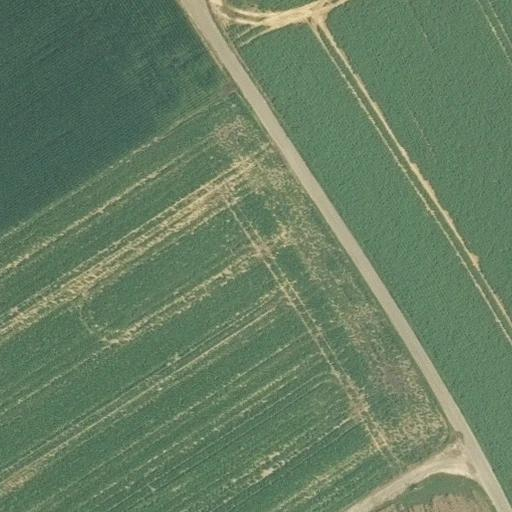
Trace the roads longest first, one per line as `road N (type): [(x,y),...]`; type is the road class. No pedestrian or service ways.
road 1 (unclassified): [(190,0),(414,338),(507,511)]
road 2 (track): [(472,443),(362,511)]
